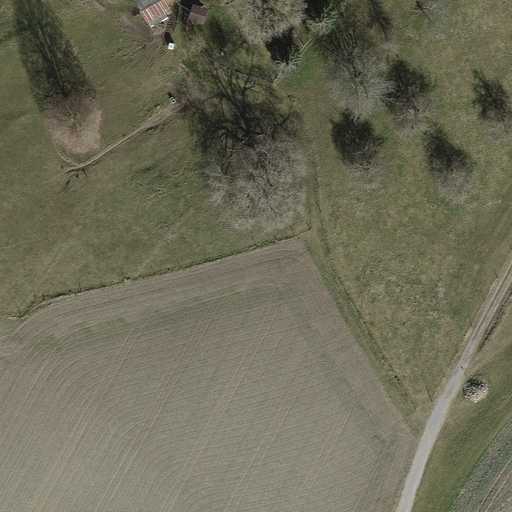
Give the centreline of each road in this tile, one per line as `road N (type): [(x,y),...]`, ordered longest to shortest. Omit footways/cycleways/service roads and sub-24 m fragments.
road 1 (track): [(181,0),(182,39),(200,61),(276,93),(306,117),(329,274),(428,441)]
road 2 (track): [(452,388),(403,511)]
road 3 (track): [(511,273),(452,388)]
